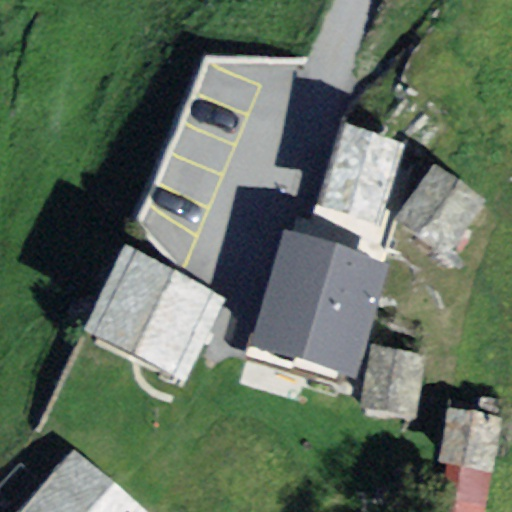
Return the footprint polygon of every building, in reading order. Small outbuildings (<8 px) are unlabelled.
[(151,216),(207,234),(263,54),(207,37),(151,216)] [(424,107),(385,86),(355,139),(394,160),(424,107)] [(348,250),(369,197),(292,166),(271,220),(348,250)] [(456,202),(417,182),(389,235),(428,256),(456,202)] [(349,277),(274,256),(245,360),(320,381),(349,277)] [(188,307),(109,269),(65,360),(144,398),(188,307)] [(412,424),(415,365),(374,363),(370,421),(412,424)] [(487,434),(443,431),(439,470),(483,474),(487,434)] [(97,511),(60,470),(12,511),(97,511)]
